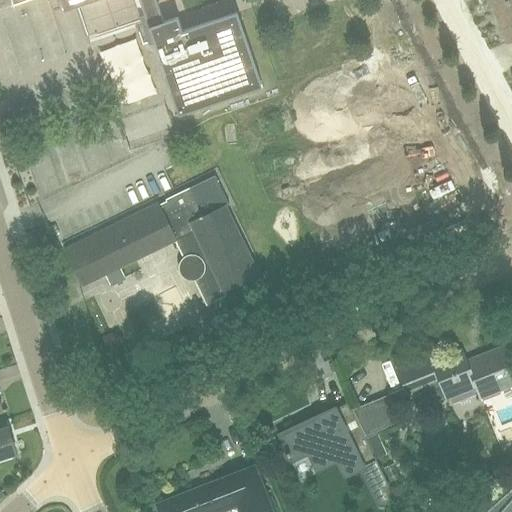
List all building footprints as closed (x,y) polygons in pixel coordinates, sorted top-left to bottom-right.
[(11,0),(13,5),(27,0),(59,0),(64,12),(100,0),(138,0),(178,116),(262,87),(236,12),(182,31),(177,17),(163,22),(155,0),(11,0)] [(511,0),(490,0),(497,18),(511,12),(511,0)] [(511,12),(497,18),(507,42),(511,40),(511,12)] [(128,91),(128,76),(117,76),(117,91),(128,91)] [(75,124),(79,135),(103,128),(99,117),(75,124)] [(94,235),(64,249),(82,286),(106,274),(111,285),(126,278),(120,267),(175,241),(184,259),(182,262),(181,266),(181,270),(183,274),(186,276),(189,278),(193,278),(206,305),(226,295),(224,291),(258,275),(249,257),(248,257),(240,242),(242,242),(225,207),(228,205),(214,176),(189,189),(166,200),(167,201),(158,205),(158,204),(94,235)] [(430,356),(398,369),(405,386),(408,394),(423,388),(427,398),(429,404),(446,397),(446,399),(475,387),(480,397),(511,383),(511,343),(467,361),(463,350),(433,362),(430,356)] [(374,401),(357,408),(369,435),(377,432),(386,428),(374,401)] [(318,418),(280,436),(292,462),(307,454),(311,462),(326,454),(332,466),(338,462),(345,476),(360,469),(370,491),(388,483),(376,460),(376,459),(366,439),(359,426),(348,431),(337,408),(336,406),(316,415),(318,418)] [(0,458),(16,453),(8,427),(0,429),(0,458)] [(377,433),(366,439),(376,459),(387,454),(377,433)] [(272,511),(254,466),(157,504),(160,511),(215,511),(237,503),(240,511),(272,511)] [(511,511),(511,489),(488,510),(489,511),(511,511)]
